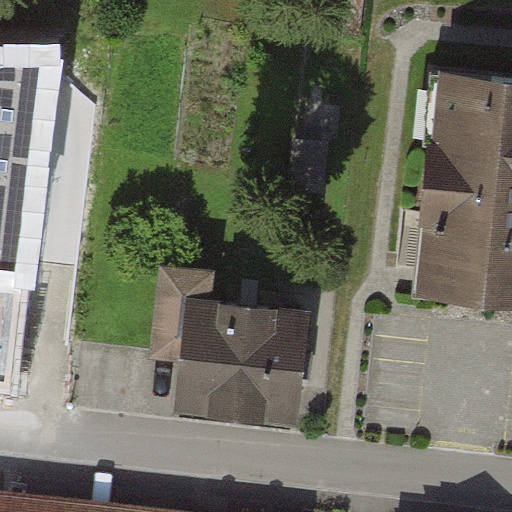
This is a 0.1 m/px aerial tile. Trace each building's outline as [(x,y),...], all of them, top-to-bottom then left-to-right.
[(0,335),(18,337),(49,45),(0,46),(0,335)] [(511,80),(435,73),(414,290),(511,299),(511,80)] [(305,143),(295,233),(316,235),(326,145),(305,143)] [(184,404),(295,415),(305,311),(209,301),(212,270),(166,265),(157,353),(189,356),(184,404)] [(233,511),(0,488),(0,511),(233,511)]
